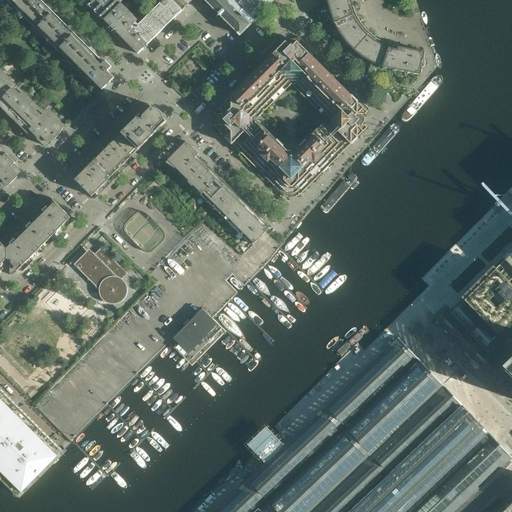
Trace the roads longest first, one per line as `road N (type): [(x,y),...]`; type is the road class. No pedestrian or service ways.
road 1 (residential): [(511,435),(408,327),(511,228)]
road 2 (residential): [(243,60),(197,20),(139,70)]
road 3 (residential): [(91,212),(186,117)]
road 4 (residential): [(139,70),(44,165)]
road 5 (residential): [(0,307),(91,212)]
road 6 (residential): [(271,203),(186,117)]
